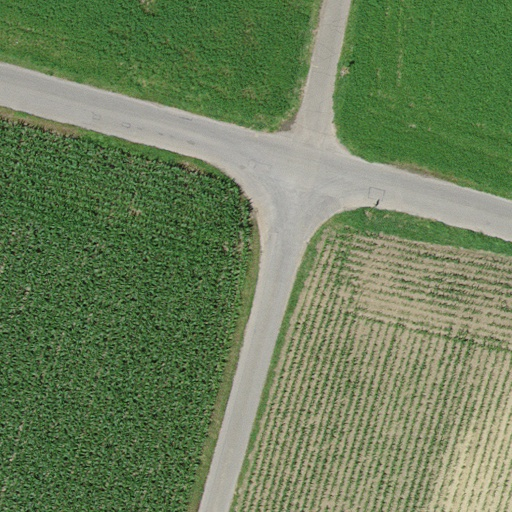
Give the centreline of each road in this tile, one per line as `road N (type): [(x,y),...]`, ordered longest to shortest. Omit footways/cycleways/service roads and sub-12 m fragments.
road 1 (residential): [(511,219),(0,83)]
road 2 (track): [(206,511),(302,166),(337,0)]
